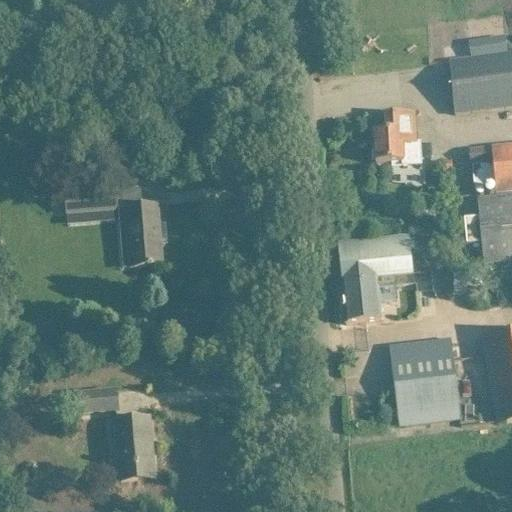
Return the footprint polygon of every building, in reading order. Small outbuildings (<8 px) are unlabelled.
[(511,56),(449,64),(456,117),(511,110),(511,56)] [(385,117),(386,133),(374,134),(375,166),(401,165),(401,168),(418,168),(417,147),(416,147),(415,116),(385,117)] [(483,150),(506,147),(503,130),(480,133),(483,150)] [(511,150),(468,155),(470,171),(492,169),(495,203),(477,205),(479,222),(481,245),(484,267),(511,264),(511,150)] [(116,212),(115,197),(115,194),(65,198),(66,216),(116,212)] [(162,268),(157,208),(125,211),(127,238),(123,238),(124,255),(129,254),(130,270),(162,268)] [(479,222),(465,223),(467,247),(481,245),(479,222)] [(415,288),(410,238),(338,246),(347,327),(383,324),(381,306),(397,304),(396,290),(415,288)] [(430,276),(444,274),(442,256),(427,258),(430,276)] [(511,337),(480,343),(496,430),(511,427),(511,337)] [(459,424),(450,344),(389,351),(398,431),(459,424)] [(117,412),(116,399),(115,394),(80,397),(81,415),(117,412)] [(153,463),(149,421),(116,424),(121,483),(156,480),(154,463),(153,463)]
